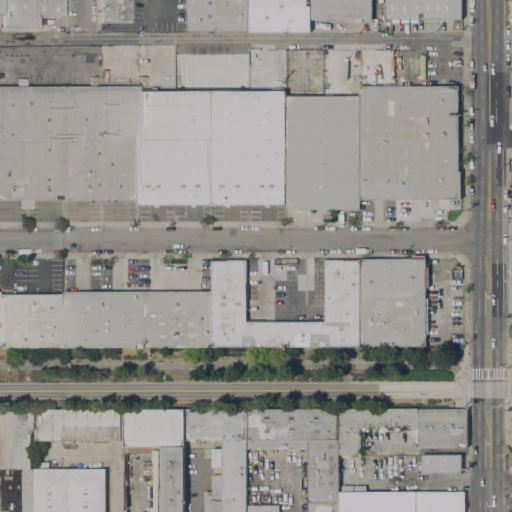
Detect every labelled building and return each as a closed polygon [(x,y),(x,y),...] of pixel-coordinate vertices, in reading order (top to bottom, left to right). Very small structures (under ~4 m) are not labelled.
[(63,0),(63,15),(38,16),(38,27),(2,27),(2,14),(2,0),(63,0)] [(131,0),(131,22),(100,22),(100,0),(131,0)] [(249,0),(249,31),(187,31),(187,0),(249,0)] [(249,31),(249,0),(280,0),(280,31),(249,31)] [(280,0),(307,0),(307,6),(310,5),(310,19),(310,30),(280,31),(280,0)] [(310,5),(311,5),(311,0),(372,0),(372,19),(310,19),(310,5)] [(462,0),(462,18),(385,19),(385,0),(462,0)] [(360,85),(457,85),(458,170),(461,170),(460,198),(359,198),(359,95),(360,85)] [(0,86),(63,86),(64,198),(0,198),(0,86)] [(137,86),(137,91),(137,198),(64,198),(63,86),(137,86)] [(138,204),(138,198),(137,198),(137,91),(284,89),(284,94),(286,203),(138,204)] [(284,94),(359,95),(359,198),(359,208),(328,208),(328,210),(318,210),(318,209),(286,209),(286,203),(284,94)] [(360,259),(412,258),(412,255),(426,255),(426,266),(428,266),(428,287),(425,287),(425,298),(428,298),(428,333),(426,333),(426,346),(363,346),(363,343),(360,343),(360,260),(360,259)] [(360,343),(359,343),(359,346),(288,346),(288,343),(284,343),(284,346),(212,346),(212,260),(227,260),(227,259),(246,259),(246,321),(325,321),(325,260),(360,260),(360,343)] [(211,291),(211,260),(212,260),(212,346),(212,343),(209,343),(209,346),(64,347),(64,343),(64,294),(64,291),(211,291)] [(64,343),(60,343),(60,346),(0,346),(0,294),(64,294),(64,343)] [(339,409),(435,406),(465,407),(466,446),(418,445),(418,438),(414,438),(406,432),(406,428),(401,428),(401,431),(393,431),(393,428),(387,428),(387,431),(380,431),(380,428),(369,428),(369,431),(361,431),(361,442),(363,442),(363,449),(361,449),(361,454),(339,455),(339,439),(339,409)] [(184,511),(153,511),(153,452),(123,452),(123,410),(184,409),(184,440),(184,511)] [(204,511),(204,491),(211,491),(211,474),(221,474),(221,467),(211,466),(212,448),(222,448),(222,440),(184,440),(184,409),(245,409),(246,492),(246,511),(204,511)] [(308,511),(308,489),(301,489),(301,464),(308,464),(308,448),(248,449),(247,409),(337,409),(337,439),(339,439),(339,455),(338,455),(338,491),(339,491),(339,511),(308,511)] [(121,410),(121,440),(35,440),(35,410),(121,410)] [(0,511),(0,411),(30,411),(31,469),(33,469),(33,511),(0,511)] [(462,452),(462,469),(422,470),(422,467),(417,467),(417,458),(422,458),(422,452),(462,452)] [(33,511),(33,469),(104,468),(104,511),(33,511)] [(339,511),(339,491),(341,491),(341,485),(353,484),(353,491),(354,491),(354,485),(366,485),(366,492),(415,491),(414,511),(339,511)] [(414,511),(415,491),(463,490),(463,511),(414,511)] [(246,511),(246,492),(256,492),(256,505),(279,504),(279,511),(246,511)]
